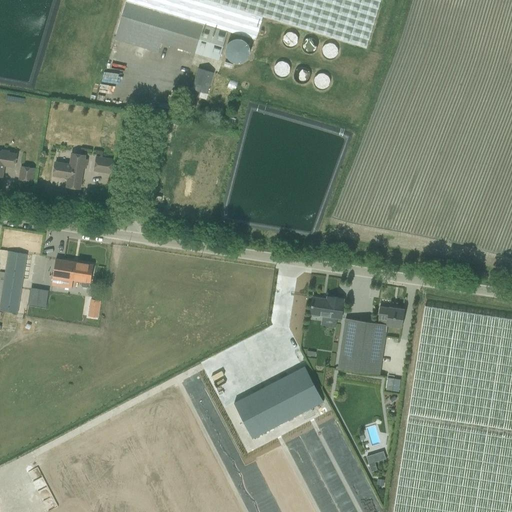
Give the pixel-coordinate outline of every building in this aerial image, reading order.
[(374,49),(388,0),(127,0),(127,3),(229,35),(259,48),(266,24),(372,55),(374,49)] [(220,63),(229,35),(127,3),(115,41),(220,63)] [(301,42),(295,33),(286,39),(292,48),(301,42)] [(306,53),(319,55),(320,41),(307,39),(306,53)] [(292,75),(291,63),(278,64),(280,77),(292,75)] [(217,71),(200,66),(192,93),(209,98),(217,71)] [(301,68),(298,80),(310,83),(313,71),(301,68)] [(320,88),(333,87),(331,74),(319,76),(320,88)] [(223,92),(221,96),(232,100),(233,96),(223,92)] [(14,155),(0,152),(0,180),(2,169),(11,170),(14,155)] [(49,164),(47,177),(62,179),(62,187),(80,191),(87,159),(66,156),(66,165),(49,164)] [(100,157),(99,173),(116,173),(116,166),(107,166),(107,157),(100,157)] [(24,167),(23,179),(31,179),(32,167),(24,167)] [(6,253),(0,301),(0,307),(33,311),(37,280),(21,278),(24,255),(6,253)] [(90,267),(56,261),(51,290),(70,293),(72,282),(87,285),(90,267)] [(342,300),(338,300),(307,296),(304,317),(338,323),(342,300)] [(511,511),(511,318),(417,305),(405,388),(386,511),(511,511)] [(389,329),(346,324),(340,369),(383,375),(389,329)] [(285,343),(291,341),(287,331),(281,333),(285,343)] [(402,395),(403,389),(390,387),(389,393),(402,395)]
